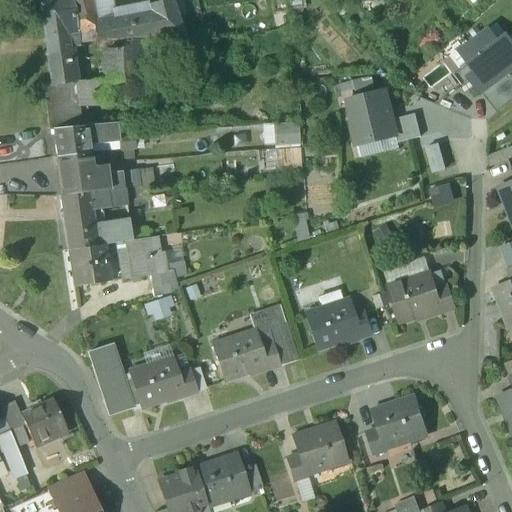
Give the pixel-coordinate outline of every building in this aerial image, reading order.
[(65,0),(39,3),(44,38),(66,35),(77,33),(74,14),(69,0),(65,0)] [(69,0),(74,14),(77,33),(93,31),(94,41),(106,40),(103,21),(93,23),(88,0),(69,0)] [(150,12),(103,21),(106,40),(143,39),(183,37),(170,0),(167,0),(149,5),(150,12)] [(463,89),(472,82),(482,95),(511,72),(511,43),(499,26),(461,54),(468,64),(453,75),(463,89)] [(93,31),(77,33),(78,40),(94,41),(93,31)] [(66,35),(44,38),(50,85),(41,85),(44,103),(70,103),(72,102),(75,102),(73,87),(66,35)] [(143,39),(106,40),(107,81),(107,83),(129,82),(144,82),(143,39)] [(511,72),(482,95),(496,114),(511,101),(511,72)] [(84,86),(73,87),(75,102),(108,102),(107,83),(107,81),(90,82),(90,89),(87,89),(84,86)] [(129,82),(107,83),(108,102),(130,101),(129,82)] [(144,82),(129,82),(130,101),(144,101),(144,82)] [(385,94),(346,103),(356,146),(395,137),(394,133),(392,122),(385,94)] [(70,103),(44,103),(48,130),(52,130),(74,128),(70,103)] [(392,122),(394,133),(418,127),(416,116),(392,122)] [(116,124),(86,127),(88,143),(119,142),(118,136),(116,124)] [(297,126),(275,127),(277,147),(298,145),(297,126)] [(74,128),(52,130),(56,158),(78,155),(89,153),(88,143),(86,127),(74,128)] [(421,139),(418,127),(394,133),(395,137),(397,144),(421,139)] [(132,136),(118,136),(119,142),(119,151),(133,150),(132,136)] [(490,165),(511,156),(511,145),(486,156),(490,165)] [(438,146),(426,149),(433,173),(445,170),(438,146)] [(301,170),(299,150),(277,153),(280,173),(301,170)] [(78,155),(56,158),(62,196),(107,192),(106,175),(105,171),(89,172),(89,168),(80,169),(80,166),(79,166),(78,155)] [(138,172),(120,173),(120,179),(122,190),(130,190),(140,188),(138,172)] [(114,174),(106,175),(107,192),(122,190),(120,179),(114,179),(114,174)] [(511,183),(497,189),(498,191),(499,190),(511,226),(511,183)] [(449,184),(428,187),(432,206),(453,203),(449,184)] [(62,196),(61,197),(63,214),(92,210),(92,212),(126,207),(125,200),(124,190),(122,190),(107,192),(62,196)] [(92,210),(63,214),(64,225),(63,225),(68,251),(97,246),(95,231),(92,212),(92,210)] [(129,224),(105,228),(105,229),(107,245),(125,242),(132,241),(130,233),(129,224)] [(105,229),(95,231),(97,246),(103,246),(107,245),(105,229)] [(144,231),(130,233),(132,241),(146,239),(144,231)] [(159,254),(156,238),(149,239),(155,275),(152,276),(155,298),(174,291),(172,272),(166,273),(162,254),(159,254)] [(132,241),(125,242),(131,279),(152,276),(155,275),(149,239),(146,239),(132,241)] [(115,245),(121,280),(131,279),(125,242),(115,245)] [(511,242),(500,246),(506,265),(511,262),(511,242)] [(97,246),(68,251),(74,288),(108,283),(103,246),(97,246)] [(184,264),(171,266),(173,282),(186,280),(184,264)] [(429,274),(388,288),(400,324),(402,324),(402,323),(425,315),(426,318),(442,313),(435,291),(429,274)] [(511,283),(493,290),(493,292),(494,292),(508,329),(508,330),(511,328),(511,283)] [(446,287),(435,291),(442,313),(454,309),(446,287)] [(145,308),(150,323),(172,315),(167,300),(145,308)] [(347,301),(306,315),(318,351),(319,351),(319,350),(343,342),(344,345),(360,340),(353,318),(347,301)] [(364,314),(353,318),(360,340),(371,336),(364,314)] [(295,361),(283,323),(269,327),(282,365),(295,361)] [(254,332),(213,346),(225,382),(226,382),(225,381),(249,373),(250,376),(266,370),(259,348),(254,332)] [(270,345),(259,348),(266,370),(278,367),(270,345)] [(123,382),(112,346),(88,354),(108,416),(141,406),(132,379),(123,382)] [(171,359),(130,373),(132,379),(141,406),(142,409),(143,409),(142,408),(166,400),(167,403),(184,398),(177,376),(171,359)] [(188,372),(177,376),(184,398),(195,394),(188,372)] [(511,393),(497,399),(498,401),(511,434),(511,393)] [(413,398),(374,411),(374,410),(373,411),(379,429),(386,452),(388,452),(386,446),(408,439),(409,442),(426,437),(414,397),(413,398)] [(21,416),(15,402),(0,408),(5,419),(10,432),(17,449),(28,444),(21,427),(25,425),(21,416)] [(54,402),(21,416),(25,425),(36,448),(52,441),(49,435),(65,427),(54,402)] [(5,419),(0,420),(0,436),(10,432),(5,419)] [(333,425),(293,437),(293,436),(292,437),(298,456),(305,478),(307,477),(306,472),(328,464),(330,468),(346,463),(334,423),(333,424),(333,425)] [(379,429),(367,433),(375,456),(386,452),(379,429)] [(10,432),(0,436),(0,442),(7,460),(0,463),(0,487),(10,483),(28,475),(17,449),(10,432)] [(235,456),(197,468),(196,467),(194,468),(194,469),(206,503),(208,510),(209,509),(209,507),(248,494),(240,470),(235,454),(235,455),(235,456)] [(298,456),(286,459),(294,482),(305,478),(298,456)] [(255,466),(240,470),(248,494),(262,489),(255,466)] [(177,478),(159,484),(168,510),(168,511),(194,511),(198,505),(206,503),(194,469),(176,475),(177,478)] [(81,474),(55,486),(64,505),(89,494),(81,474)] [(10,483),(0,487),(0,503),(1,505),(3,509),(19,500),(10,483)] [(64,505),(58,508),(59,511),(98,511),(90,493),(89,494),(64,505)]
